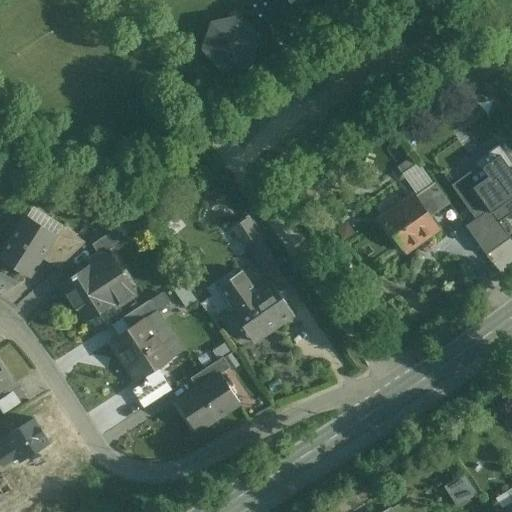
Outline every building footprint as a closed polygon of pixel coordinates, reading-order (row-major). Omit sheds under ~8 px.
[(332,0),(299,0),(317,19),(335,3),(332,0)] [(210,22),(201,50),(221,72),(250,66),(259,37),(239,15),(210,22)] [(477,168),(451,186),(475,219),(466,225),(487,254),(510,239),(498,221),(511,213),(508,208),(511,205),(511,158),(501,143),(473,163),(477,168)] [(400,176),(415,196),(435,183),(420,162),(400,176)] [(435,183),(415,196),(430,218),(450,204),(435,183)] [(415,196),(382,219),(405,252),(438,229),(430,218),(415,196)] [(57,236),(27,217),(0,258),(29,277),(48,248),(49,249),(50,248),(58,236),(57,236)] [(86,243),(62,227),(57,236),(58,236),(50,248),(68,260),(86,243)] [(266,241),(257,227),(241,238),(262,269),(273,262),(262,244),(266,241)] [(113,230),(92,245),(100,256),(121,242),(113,230)] [(134,295),(108,253),(89,265),(89,266),(90,265),(115,304),(114,305),(115,307),(134,295)] [(89,266),(60,284),(82,318),(93,310),(96,315),(114,305),(115,304),(90,265),(89,266)] [(271,282),(251,296),(246,289),(251,286),(241,272),(218,288),(232,309),(255,342),(293,315),(271,282)] [(225,315),(212,297),(201,304),(215,323),(225,315)] [(150,300),(130,314),(137,324),(145,319),(146,320),(157,313),(158,312),(150,300)] [(137,324),(111,341),(138,381),(183,352),(157,313),(146,320),(145,319),(137,324)] [(223,358),(191,379),(198,389),(220,374),(220,375),(230,368),(223,358)] [(0,392),(11,384),(0,367),(0,392)] [(160,372),(132,390),(144,409),(173,391),(160,372)] [(198,389),(181,400),(200,430),(240,404),(220,375),(220,374),(198,389)] [(34,419),(5,437),(9,444),(0,449),(0,462),(3,467),(17,458),(20,462),(50,444),(34,419)] [(465,474),(444,486),(457,507),(477,494),(465,474)] [(3,478),(0,480),(0,491),(3,496),(11,491),(3,478)]
